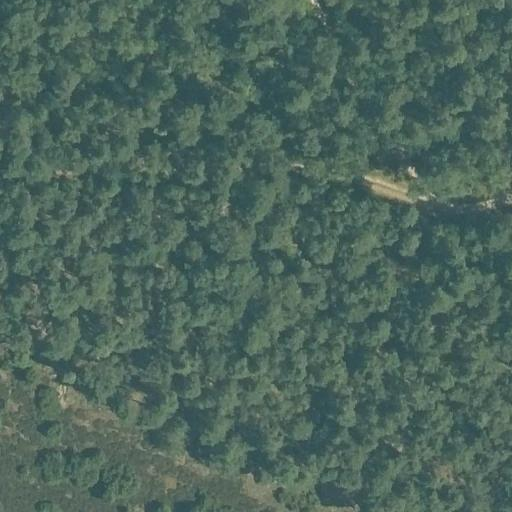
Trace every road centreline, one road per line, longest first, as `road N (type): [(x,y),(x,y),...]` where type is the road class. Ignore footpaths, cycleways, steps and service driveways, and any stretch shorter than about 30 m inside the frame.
road 1 (unknown): [(0,138),(393,152),(465,128),(511,129)]
road 2 (track): [(419,200),(288,166),(0,167)]
